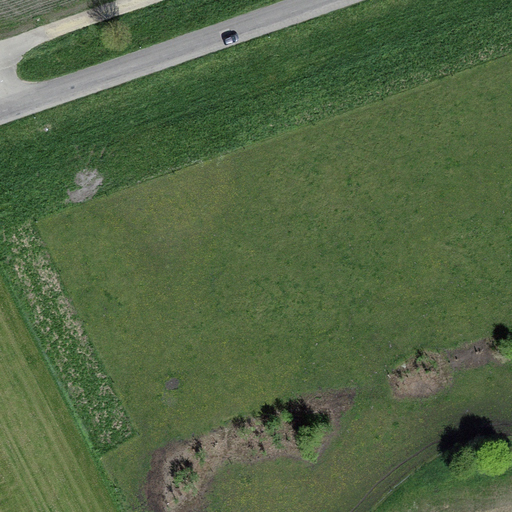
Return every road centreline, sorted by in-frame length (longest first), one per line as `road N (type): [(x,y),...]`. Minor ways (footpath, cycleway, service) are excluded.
road 1 (track): [(128,511),(2,102)]
road 2 (unclassified): [(305,0),(0,103)]
road 3 (track): [(0,50),(144,0)]
